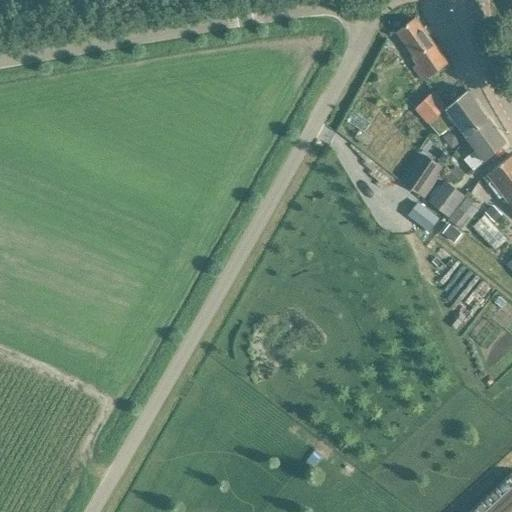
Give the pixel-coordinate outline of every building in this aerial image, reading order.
[(415,19),(397,33),(419,64),(413,68),(422,80),(447,63),(415,19)] [(433,92),(415,109),(428,123),(446,107),(447,105),(434,91),(433,92)] [(465,136),(488,119),(467,91),(428,123),(439,135),(456,123),(465,136)] [(488,119),(465,136),(475,150),(464,159),(473,170),(505,144),(488,119)] [(455,128),(443,136),(451,148),(463,140),(455,128)] [(423,197),(444,168),(426,155),(405,184),(423,197)] [(503,196),(511,207),(511,156),(487,175),(492,181),(489,184),(500,199),(503,196)] [(445,181),(429,201),(449,217),(464,196),(445,181)] [(468,197),(449,219),(461,229),(479,207),(468,197)] [(427,232),(438,218),(421,204),(410,217),(427,232)]
